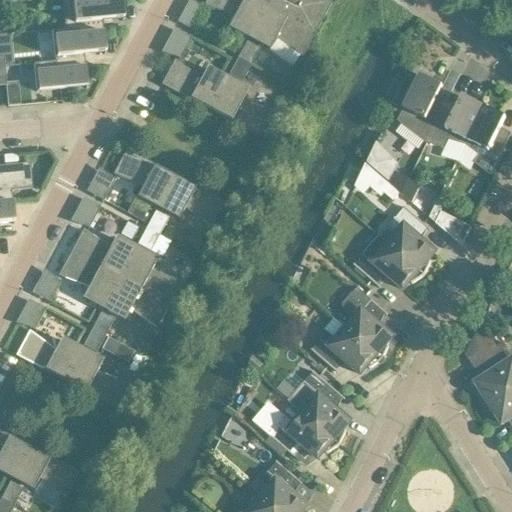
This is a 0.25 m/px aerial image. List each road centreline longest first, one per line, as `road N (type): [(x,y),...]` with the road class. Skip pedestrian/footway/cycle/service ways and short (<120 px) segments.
road 1 (residential): [(420,371),(511,187)]
road 2 (residential): [(0,303),(95,126)]
road 3 (residential): [(510,511),(420,371)]
road 4 (residential): [(350,511),(420,371)]
road 5 (residential): [(95,126),(162,0)]
road 6 (residential): [(511,74),(417,0)]
